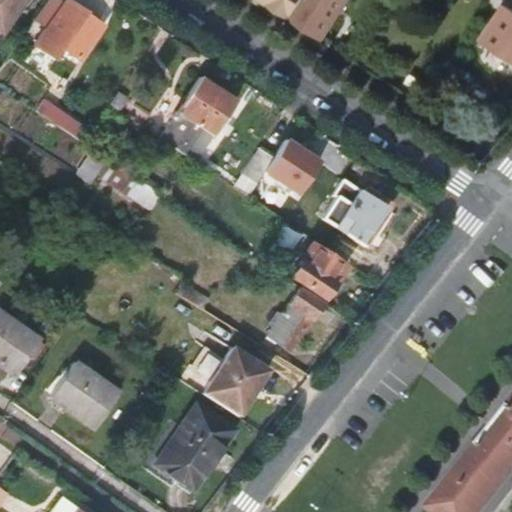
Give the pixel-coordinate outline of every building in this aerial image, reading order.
[(33,0),(0,0),(0,32),(4,36),(22,7),(27,10),(33,0)] [(259,0),(288,19),(299,0),(259,0)] [(299,0),(288,19),(321,39),(345,0),(299,0)] [(511,0),(505,0),(502,6),(511,12),(511,0)] [(105,28),(71,5),(39,50),(60,65),(68,54),(86,66),(101,44),(96,41),(105,28)] [(511,63),(511,12),(502,6),(478,41),(511,63)] [(199,77),(158,138),(176,150),(216,89),(199,77)] [(233,101),(216,89),(176,150),(194,162),(233,101)] [(33,111),(59,128),(67,116),(41,98),(33,111)] [(316,160),(284,138),(271,158),(262,171),(295,192),(316,160)] [(241,173),(254,183),(262,171),(271,158),(257,149),(241,173)] [(363,245),(387,210),(361,194),(340,180),(331,194),(334,197),(321,218),(363,245)] [(366,188),(361,194),(387,210),(392,203),(366,188)] [(344,266),(309,243),(287,275),(321,298),(344,266)] [(290,349),(321,302),(299,288),(269,335),(290,349)] [(38,337),(0,311),(0,364),(13,373),(38,337)] [(210,401),(236,418),(266,372),(230,348),(200,395),(210,401)] [(116,393),(72,361),(47,395),(92,426),(116,393)] [(481,511),(511,473),(511,401),(427,509),(430,511),(481,511)] [(234,433),(199,405),(155,462),(190,489),(234,433)] [(497,511),(511,493),(511,473),(481,511),(497,511)]
